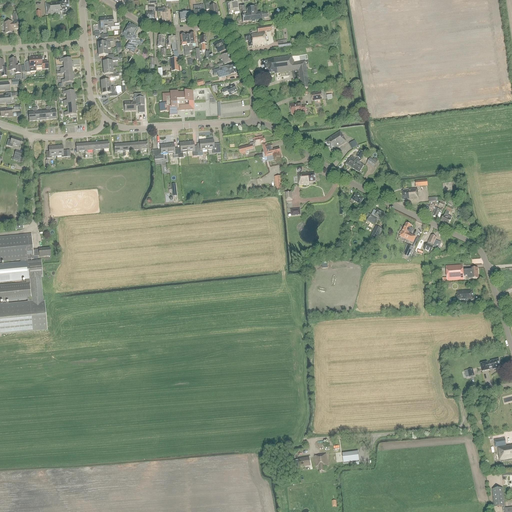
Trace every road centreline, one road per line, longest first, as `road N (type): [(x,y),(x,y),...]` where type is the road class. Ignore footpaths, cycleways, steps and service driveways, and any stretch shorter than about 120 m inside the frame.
road 1 (unclassified): [(511,344),(474,245),(252,121)]
road 2 (tertiary): [(252,121),(250,81),(226,34),(150,27),(106,0)]
road 3 (unclassified): [(376,437),(458,429),(462,391),(511,384)]
road 4 (tertiary): [(252,121),(129,128),(106,120)]
